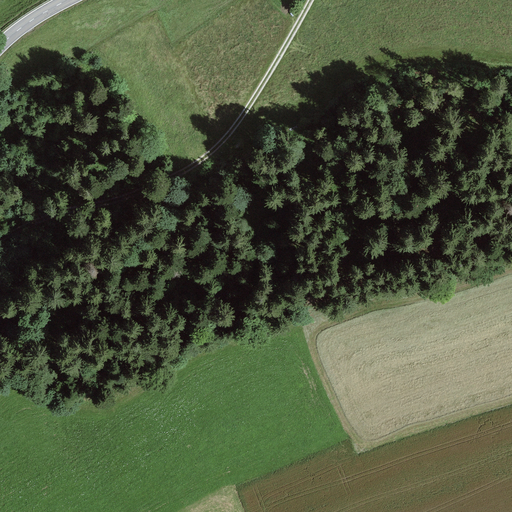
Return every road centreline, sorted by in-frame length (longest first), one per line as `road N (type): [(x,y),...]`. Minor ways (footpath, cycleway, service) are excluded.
road 1 (track): [(310,0),(218,144),(141,190)]
road 2 (track): [(141,190),(0,237)]
